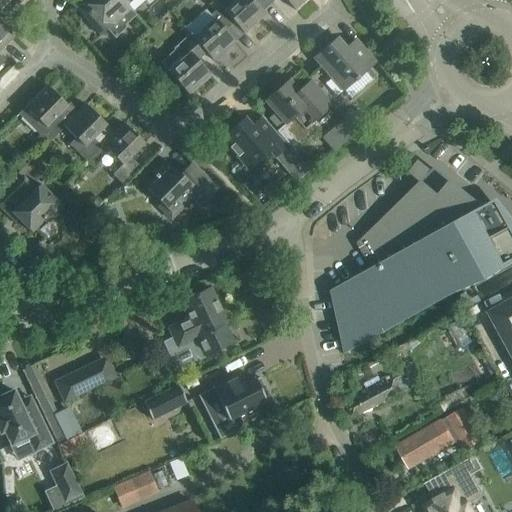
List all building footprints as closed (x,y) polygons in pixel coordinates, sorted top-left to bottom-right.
[(0,0),(0,9),(9,0),(0,0)] [(136,15),(127,5),(122,0),(77,0),(72,4),(100,36),(108,29),(105,24),(115,15),(119,20),(123,16),(129,22),(136,15)] [(192,38),(205,52),(213,61),(234,42),(225,31),(234,23),(223,10),(214,0),(208,5),(214,12),(211,15),(214,18),(193,37),(192,38)] [(234,0),(223,10),(234,23),(244,34),(265,15),(262,11),(271,3),(268,0),(234,0)] [(268,0),(271,3),(274,0),(284,0),(294,11),(306,0),(268,0)] [(0,64),(3,61),(0,57),(0,48),(13,36),(0,23),(0,64)] [(192,38),(193,37),(183,26),(179,30),(185,38),(172,49),(182,59),(168,72),(188,95),(210,76),(196,60),(205,52),(192,38)] [(342,92),(375,63),(355,39),(345,48),(336,38),(312,58),(342,92)] [(288,80),(264,101),(274,113),(268,119),(278,130),(275,133),(287,145),(288,144),(293,150),(319,128),(314,122),(327,109),(331,106),(309,81),(297,91),(288,80)] [(50,140),(64,126),(55,118),(67,106),(46,85),(25,107),(44,127),(41,131),(50,140)] [(85,104),(64,126),(75,137),(69,144),(86,161),(101,146),(93,138),(105,125),(85,104)] [(352,111),(344,117),(346,120),(345,121),(356,133),(369,123),(359,110),(355,114),(352,111)] [(235,127),(222,138),(249,169),(264,155),(270,150),(275,155),(287,145),(275,133),(262,117),(251,128),(247,123),(243,119),(235,127)] [(345,121),(333,131),(344,143),(356,133),(345,121)] [(123,123),(101,146),(121,165),(111,175),(122,185),(140,166),(131,157),(144,144),(123,123)] [(192,199),(200,207),(218,189),(191,162),(179,175),(165,160),(151,174),(155,177),(145,188),(174,216),(192,199)] [(23,177),(0,199),(0,207),(9,217),(12,213),(31,233),(45,219),(48,223),(63,208),(40,184),(35,189),(23,177)] [(344,355),(511,262),(511,229),(493,214),(488,217),(483,209),(485,208),(475,200),(408,194),(356,244),(370,269),(330,291),(344,355)] [(215,206),(222,214),(232,204),(225,196),(215,206)] [(26,256),(49,277),(62,264),(38,242),(26,256)] [(233,343),(224,325),(227,324),(209,288),(180,302),(188,318),(167,328),(177,348),(189,342),(198,360),(233,343)] [(511,299),(495,308),(511,338),(511,299)] [(479,341),(465,317),(452,324),(454,327),(451,329),(452,331),(449,333),(456,345),(467,339),(471,345),(479,341)] [(64,401),(100,383),(90,364),(54,381),(64,401)] [(269,397),(259,378),(255,380),(253,378),(243,383),(238,375),(198,395),(204,408),(218,401),(228,420),(233,418),(238,428),(219,438),(219,439),(260,418),(254,407),(265,401),(264,399),(269,397)] [(353,418),(371,409),(413,388),(406,375),(394,381),(392,377),(344,402),(353,418)] [(143,403),(151,419),(186,403),(178,386),(143,403)] [(0,394),(0,432),(0,433),(4,431),(11,445),(28,437),(35,451),(52,443),(29,397),(19,402),(13,391),(8,393),(7,391),(0,394)] [(54,413),(65,439),(82,431),(70,406),(54,413)] [(464,408),(446,418),(458,441),(464,451),(482,441),(464,408)] [(397,446),(409,469),(457,442),(445,419),(397,446)] [(89,429),(98,449),(119,440),(111,420),(89,429)] [(482,469),(474,455),(423,484),(424,485),(425,484),(434,501),(423,507),(426,511),(472,511),(467,503),(482,495),(471,475),(482,469)] [(65,502),(82,494),(67,463),(50,472),(65,502)] [(148,471),(113,486),(120,504),(155,488),(148,471)] [(195,511),(192,501),(164,511),(195,511)]
